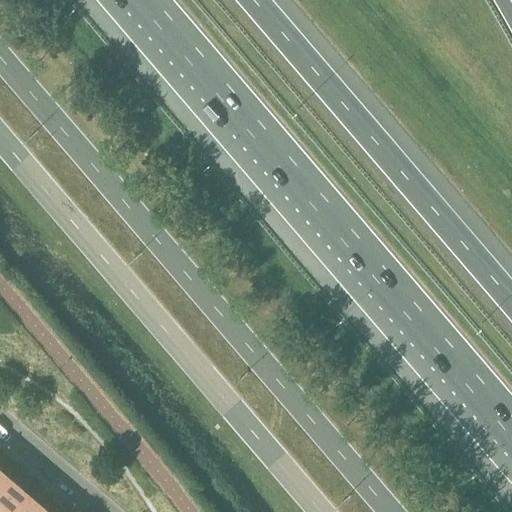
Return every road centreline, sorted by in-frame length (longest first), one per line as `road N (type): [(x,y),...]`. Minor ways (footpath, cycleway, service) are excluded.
road 1 (primary): [(389,511),(0,58)]
road 2 (motorway): [(141,0),(511,430)]
road 3 (primary): [(0,140),(319,511)]
road 4 (motorway): [(511,297),(257,0)]
road 5 (residential): [(108,511),(0,417)]
